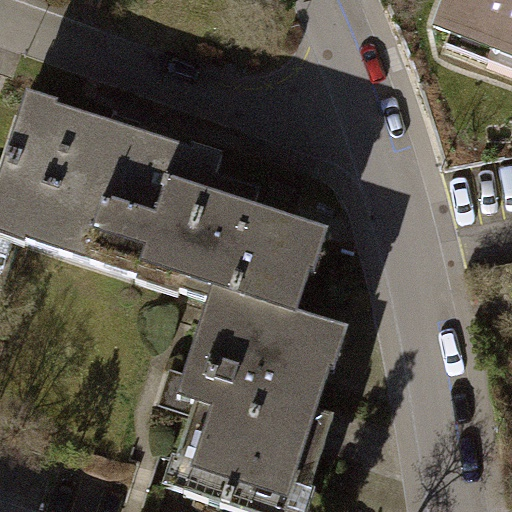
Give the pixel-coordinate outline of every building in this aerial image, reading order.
[(511,0),(452,0),(438,38),(511,67),(511,0)] [(0,199),(0,211),(163,263),(199,151),(33,98),(0,199)] [(199,151),(163,263),(214,280),(302,308),(325,237),(252,214),(260,188),(216,174),(221,159),(199,151)] [(214,280),(190,353),(323,396),(347,323),(302,308),(214,280)] [(285,511),(323,396),(190,353),(178,392),(206,401),(178,488),(251,511),(285,511)]
